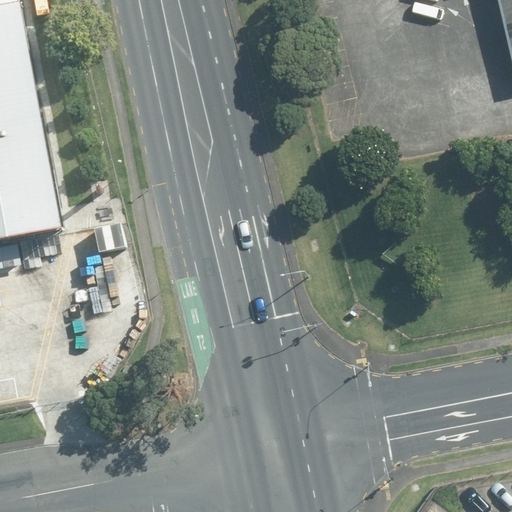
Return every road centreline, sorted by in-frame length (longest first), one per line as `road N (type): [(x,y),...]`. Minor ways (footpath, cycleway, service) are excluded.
road 1 (primary): [(163,0),(201,194),(269,447)]
road 2 (unclassified): [(0,499),(269,447)]
road 3 (unclassified): [(511,392),(269,447)]
